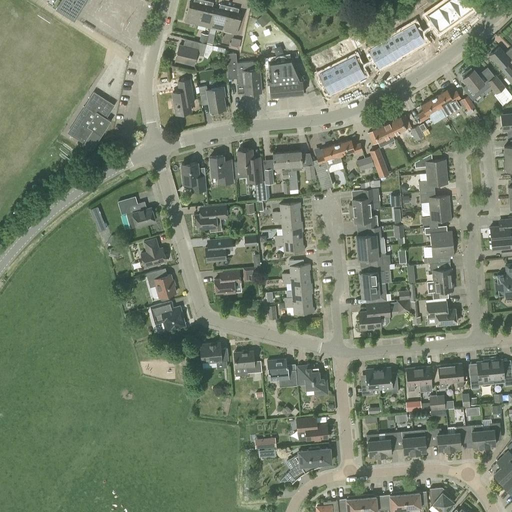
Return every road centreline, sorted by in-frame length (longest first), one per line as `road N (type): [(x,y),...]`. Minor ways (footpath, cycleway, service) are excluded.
road 1 (tertiary): [(154,149),(374,103),(440,65),(511,1)]
road 2 (residential): [(339,351),(205,317),(154,149)]
road 3 (tertiary): [(0,267),(65,200),(154,149)]
road 4 (residential): [(490,511),(478,488),(452,470),(349,473)]
road 5 (residential): [(469,209),(491,202),(483,140),(461,152),(463,201)]
road 6 (residential): [(339,351),(334,302),(341,291),(322,197)]
road 7 (residential): [(154,149),(147,80),(165,0)]
road 8 (residential): [(476,340),(339,351)]
road 9 (residential): [(476,340),(469,209)]
road 10 (residential): [(349,473),(339,351)]
